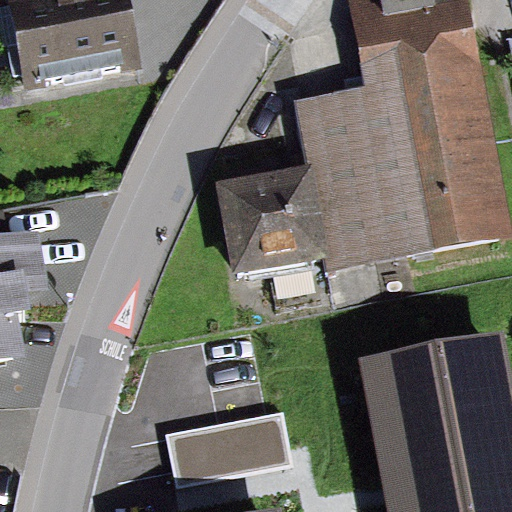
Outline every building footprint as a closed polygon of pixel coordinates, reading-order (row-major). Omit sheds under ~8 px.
[(132,0),(9,0),(29,90),(147,65),(132,0)] [(511,236),(511,226),(468,0),(349,0),(367,89),(298,102),(310,163),(328,256),(331,271),(511,236)] [(328,256),(310,163),(215,182),(233,274),(328,256)] [(26,226),(0,231),(0,352),(11,351),(0,293),(0,287),(36,281),(26,226)] [(511,511),(511,385),(504,344),(365,372),(390,495),(393,511),(511,511)] [(284,415),(168,436),(178,489),(293,467),(284,415)]
